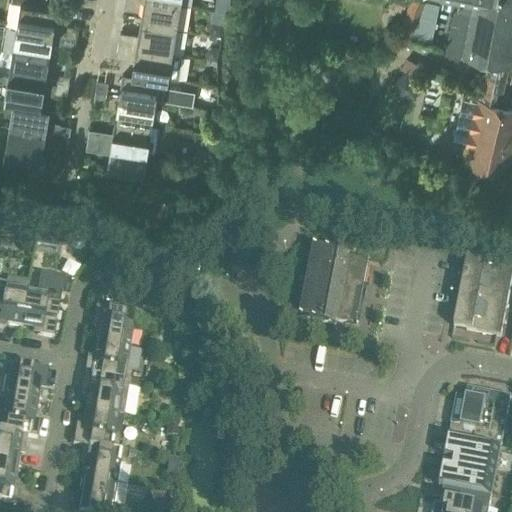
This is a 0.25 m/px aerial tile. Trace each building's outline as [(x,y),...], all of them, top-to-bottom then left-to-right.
[(141,22),(176,28),(180,3),(160,0),(126,0),(125,7),(143,10),(141,22)] [(419,0),(412,0),(401,28),(399,31),(412,36),(425,2),(419,0)] [(511,0),(439,0),(457,4),(446,55),(450,55),(493,64),(490,78),(501,81),(506,82),(509,67),(511,68),(511,64),(511,0)] [(56,7),(44,6),(19,2),(19,3),(15,28),(65,36),(67,23),(54,22),(56,7)] [(176,28),(141,22),(139,35),(121,31),(119,44),(151,49),(172,52),(172,49),(176,28)] [(78,25),(67,23),(65,36),(76,37),(78,25)] [(15,28),(12,52),(48,58),(50,45),(63,47),(65,36),(15,28)] [(63,47),(74,49),(74,47),(76,37),(65,36),(63,47)] [(119,44),(116,56),(122,56),(120,69),(123,69),(132,71),(159,75),(179,78),(183,54),(172,52),(151,49),(119,44)] [(48,58),(12,52),(8,77),(44,82),(48,58)] [(132,71),(123,69),(119,94),(155,100),(159,75),(132,71)] [(70,74),(59,72),(57,84),(68,86),(70,74)] [(202,72),(199,76),(202,81),(207,81),(210,77),(207,72),(202,72)] [(400,97),(415,98),(417,93),(420,82),(407,73),(394,82),(400,97)] [(490,78),(482,76),(475,104),(463,101),(453,144),(465,147),(461,163),(511,175),(511,169),(511,98),(509,108),(495,105),(501,81),(490,78)] [(5,101),(14,102),(40,106),(42,94),(55,95),(57,84),(44,82),(8,77),(5,101)] [(97,79),(97,80),(95,90),(107,92),(109,81),(97,79)] [(55,95),(66,98),(68,86),(57,84),(55,95)] [(93,102),(105,104),(107,92),(95,90),(93,102)] [(155,100),(119,94),(115,119),(151,124),(155,100)] [(71,125),(47,121),(49,108),(40,106),(14,102),(9,127),(70,136),(71,125)] [(89,128),(87,140),(147,149),(155,150),(159,126),(151,124),(115,119),(113,132),(89,128)] [(45,158),(41,157),(43,144),(68,148),(70,136),(9,127),(3,164),(44,171),(46,160),(45,158)] [(85,151),(109,155),(107,168),(143,173),(147,149),(87,140),(85,151)] [(197,151),(196,157),(206,159),(207,152),(197,151)] [(313,252),(307,285),(301,319),(311,321),(336,326),(336,322),(356,326),(368,262),(349,259),(349,255),(334,252),(334,256),(313,252)] [(481,255),(480,262),(467,260),(461,289),(509,298),(511,281),(511,268),(502,266),(503,259),(481,255)] [(54,339),(64,280),(41,276),(37,296),(26,294),(25,294),(19,329),(40,332),(39,337),(54,339)] [(0,284),(0,325),(19,329),(25,294),(27,284),(7,281),(6,285),(0,284)] [(454,329),(501,338),(509,298),(461,289),(454,329)] [(140,317),(96,310),(94,324),(98,325),(94,344),(130,350),(133,330),(138,331),(140,317)] [(94,344),(91,365),(86,364),(84,377),(129,385),(137,386),(138,383),(129,382),(130,378),(131,372),(126,371),(130,350),(94,344)] [(2,399),(38,404),(41,385),(46,385),(48,371),(4,364),(1,376),(6,377),(2,399)] [(84,377),(82,391),(86,392),(83,412),(118,418),(123,419),(128,389),(137,390),(137,386),(129,385),(84,377)] [(467,390),(466,399),(456,398),(451,427),(455,428),(453,441),(453,442),(496,450),(501,451),(511,398),(467,390)] [(37,440),(39,426),(34,425),(38,404),(2,399),(0,413),(0,432),(10,434),(10,435),(27,438),(27,439),(37,440)] [(75,432),(73,445),(73,446),(82,448),(82,447),(118,453),(118,451),(120,439),(115,439),(118,418),(83,412),(80,433),(76,432),(75,432)] [(0,432),(0,434),(0,467),(17,470),(20,450),(25,451),(27,439),(27,438),(10,435),(10,434),(0,432)] [(499,461),(494,460),(496,450),(453,442),(453,441),(448,440),(439,488),(443,489),(441,504),(445,504),(446,503),(489,511),(499,461)] [(120,466),(125,467),(127,454),(127,453),(118,451),(118,453),(82,447),(82,448),(80,460),(81,461),(85,461),(81,481),(116,487),(120,466)] [(0,503),(16,506),(19,492),(14,491),(17,470),(0,467),(0,503)] [(81,481),(78,502),(73,501),(71,511),(122,511),(127,489),(116,487),(81,481)] [(490,511),(489,511),(446,503),(445,504),(445,508),(435,507),(434,511),(490,511)]
